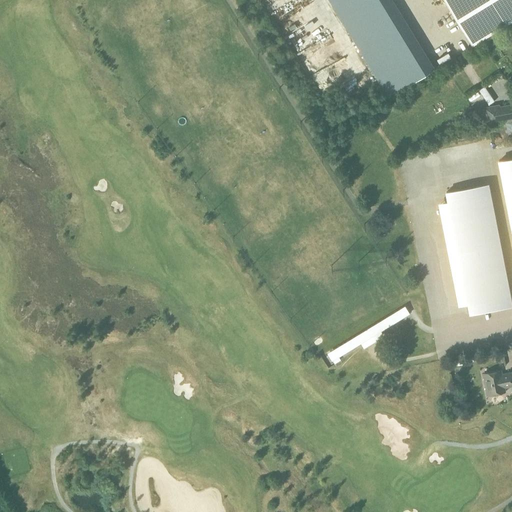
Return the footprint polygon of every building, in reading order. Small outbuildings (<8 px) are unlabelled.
[(328,0),(373,72),(379,82),(388,97),(435,68),(392,0),(328,0)] [(507,24),(511,20),(511,0),(443,0),(471,45),(507,24)] [(511,103),(500,106),(499,104),(483,107),(486,123),(511,118),(511,103)] [(511,158),(498,161),(511,230),(511,158)] [(470,313),(511,305),(487,184),(446,192),(470,313)] [(503,387),(511,385),(511,372),(501,374),(500,370),(483,373),(487,395),(504,392),(503,387)]
